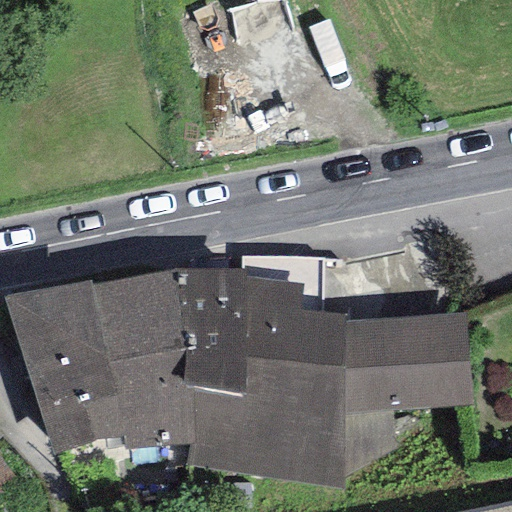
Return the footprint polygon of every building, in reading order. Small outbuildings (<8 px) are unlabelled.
[(239,257),(240,270),(245,270),(244,279),(302,283),(301,307),(322,309),(323,260),(239,257)] [(240,270),(172,272),(188,389),(244,395),(244,279),(245,270),(240,270)] [(172,272),(90,285),(124,436),(124,450),(189,443),(195,443),(188,389),(172,272)] [(302,283),(244,279),(244,395),(188,389),(195,443),(189,443),(184,467),(343,489),(345,412),(347,321),(347,313),(322,309),(301,307),(302,283)] [(89,281),(1,297),(52,457),(124,436),(90,285),(89,281)] [(467,316),(347,321),(345,412),(472,406),(467,316)]
